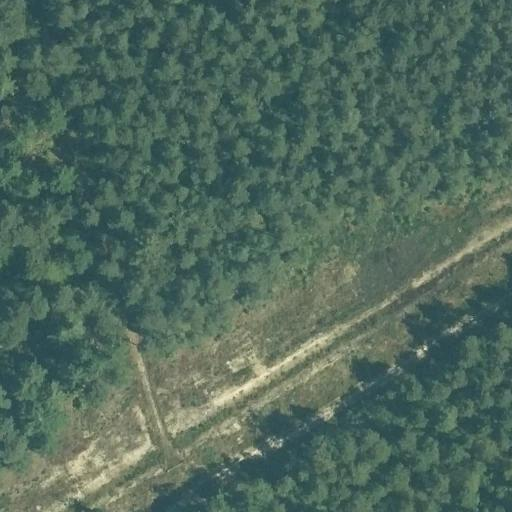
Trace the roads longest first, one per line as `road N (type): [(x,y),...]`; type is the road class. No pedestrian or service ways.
road 1 (track): [(44,0),(186,507)]
road 2 (track): [(511,300),(186,507)]
